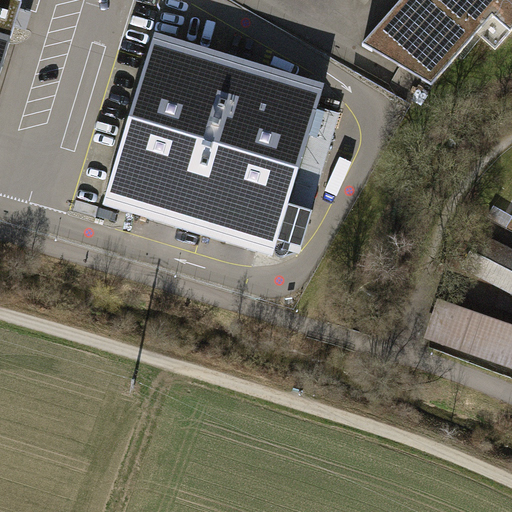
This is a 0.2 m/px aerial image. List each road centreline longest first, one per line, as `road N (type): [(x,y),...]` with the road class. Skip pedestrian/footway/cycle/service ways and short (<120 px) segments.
road 1 (track): [(0,310),(473,459),(511,479)]
road 2 (track): [(363,343),(511,396)]
